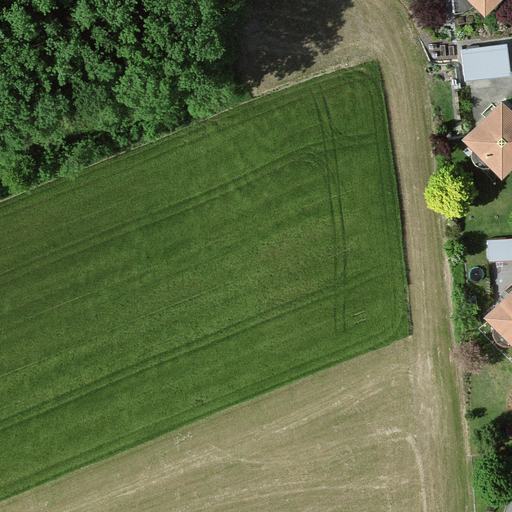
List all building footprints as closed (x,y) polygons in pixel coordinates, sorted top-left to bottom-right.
[(453,0),(454,11),(466,8),(467,7),(478,0),(485,7),(492,0),(453,0)] [(506,42),(460,47),(462,64),(507,58),(506,42)] [(507,58),(462,64),(463,80),(509,74),(507,58)] [(511,114),(500,102),(460,141),(498,180),(511,166),(511,114)] [(511,235),(487,238),(489,260),(511,257),(511,235)] [(511,284),(484,312),(511,340),(511,284)]
